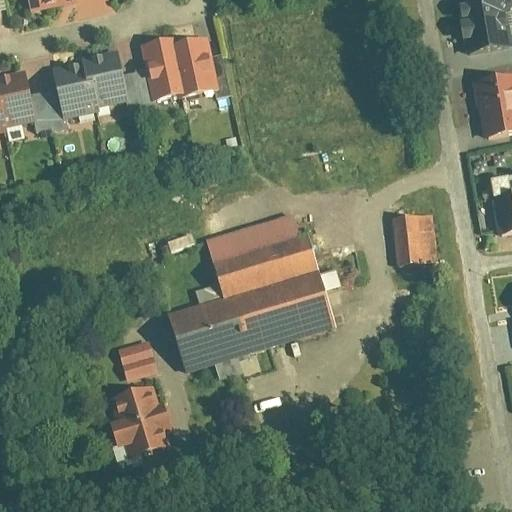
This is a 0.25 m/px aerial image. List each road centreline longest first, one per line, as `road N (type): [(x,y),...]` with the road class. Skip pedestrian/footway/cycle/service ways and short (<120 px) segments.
road 1 (residential): [(476,271),(427,0)]
road 2 (residential): [(511,463),(476,271)]
road 3 (residential): [(0,56),(126,24),(181,0)]
road 4 (unknown): [(266,398),(280,457),(306,511)]
